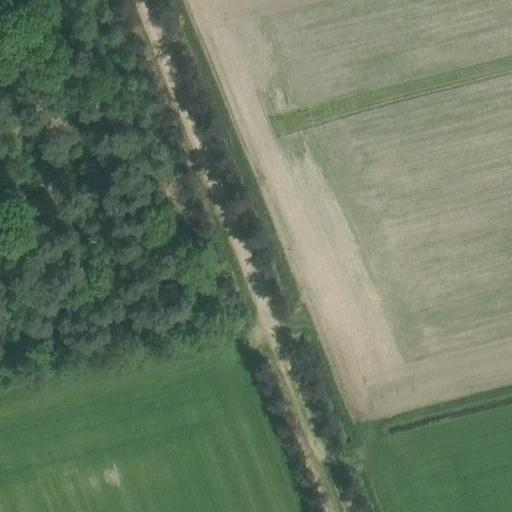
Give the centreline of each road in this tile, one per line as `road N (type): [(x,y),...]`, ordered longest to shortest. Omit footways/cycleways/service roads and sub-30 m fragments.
road 1 (track): [(344,511),(135,0)]
road 2 (track): [(0,411),(274,332)]
